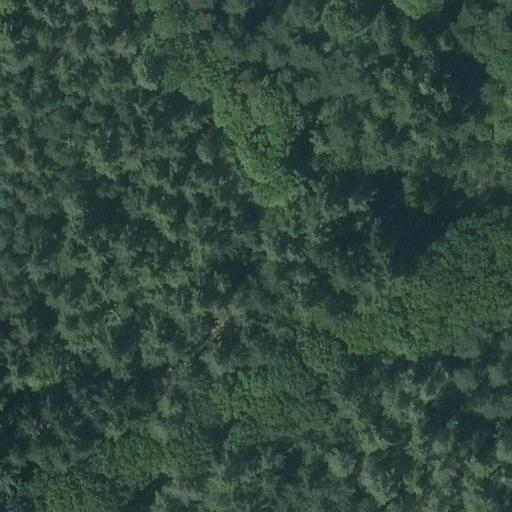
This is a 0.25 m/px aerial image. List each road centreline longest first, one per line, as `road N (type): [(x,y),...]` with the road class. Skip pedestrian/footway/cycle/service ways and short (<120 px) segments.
road 1 (track): [(511,238),(0,505)]
road 2 (track): [(400,0),(511,154)]
